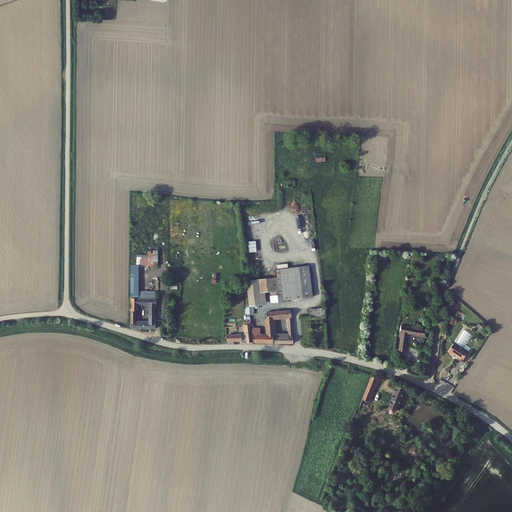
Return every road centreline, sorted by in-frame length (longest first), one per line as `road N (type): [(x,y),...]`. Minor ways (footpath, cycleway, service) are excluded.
road 1 (residential): [(68,0),(66,313),(175,345),(283,348),(377,365),(462,403),(511,438)]
road 2 (track): [(511,141),(451,274),(427,385)]
